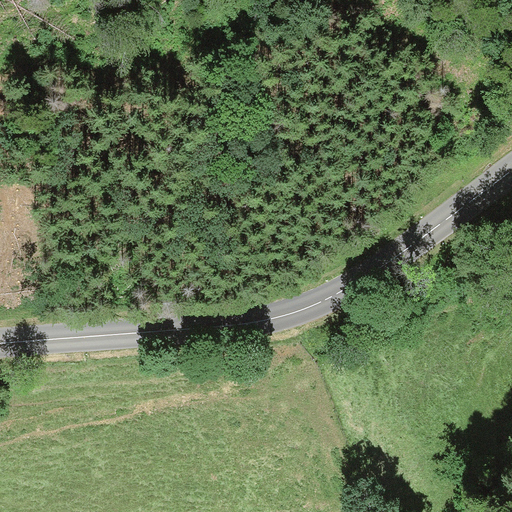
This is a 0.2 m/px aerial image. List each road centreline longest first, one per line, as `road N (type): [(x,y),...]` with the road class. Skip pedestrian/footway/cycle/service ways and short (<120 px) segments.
road 1 (tertiary): [(511,171),(315,306),(279,318),(0,342)]
road 2 (track): [(0,438),(233,389),(294,361),(354,284)]
